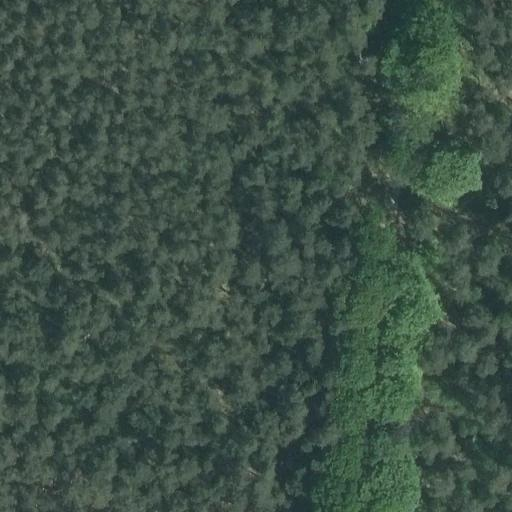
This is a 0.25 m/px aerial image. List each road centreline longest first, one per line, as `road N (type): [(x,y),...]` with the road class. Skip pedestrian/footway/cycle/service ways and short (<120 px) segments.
road 1 (track): [(381,181),(341,511)]
road 2 (track): [(405,0),(381,181)]
